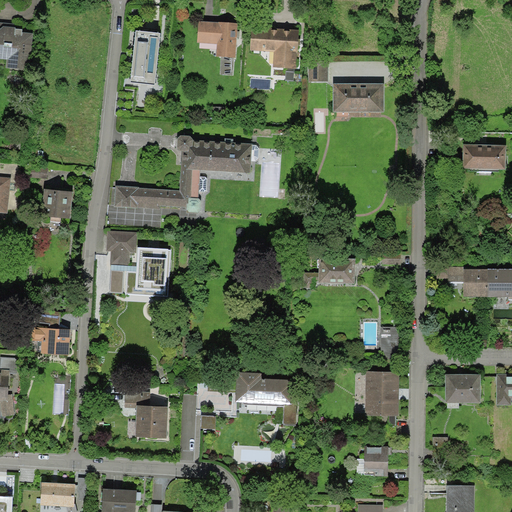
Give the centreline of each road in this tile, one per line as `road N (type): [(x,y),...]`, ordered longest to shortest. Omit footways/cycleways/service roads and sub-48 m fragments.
road 1 (residential): [(118,0),(75,461)]
road 2 (residential): [(421,357),(417,0)]
road 3 (residential): [(75,461),(207,470),(226,480),(232,511)]
road 4 (residential): [(417,511),(421,357)]
